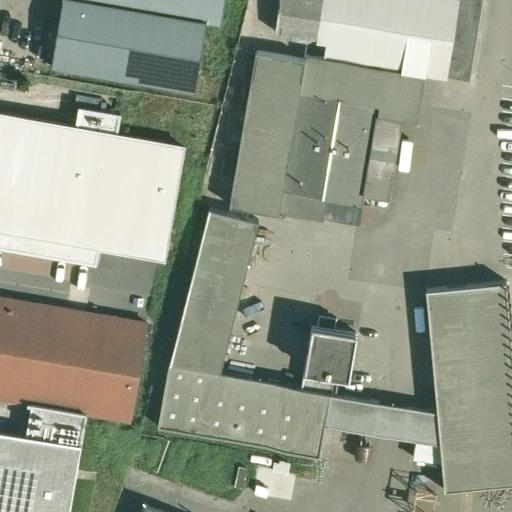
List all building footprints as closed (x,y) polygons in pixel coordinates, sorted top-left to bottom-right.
[(208,18),(101,0),(63,0),(62,7),(62,8),(60,21),(59,22),(60,22),(58,35),(57,35),(57,36),(55,49),(55,50),(53,62),(52,62),(52,63),(54,64),(54,63),(68,66),(69,66),(70,66),(84,68),(84,69),(85,69),(100,71),(100,72),(101,72),(101,71),(116,74),(117,74),(132,77),(133,77),(147,79),(147,80),(148,80),(149,79),(163,82),(164,83),(164,82),(179,85),(180,85),(195,87),(195,88),(196,88),(197,87),(196,87),(198,75),(199,75),(199,74),(198,74),(200,61),(201,61),(201,60),(203,47),(204,46),(203,45),(205,33),(206,33),(206,32),(205,32),(207,20),(208,20),(208,18)] [(101,0),(208,18),(223,20),(226,0),(101,0)] [(322,0),(280,0),(276,29),(317,36),(322,0)] [(482,0),(322,0),(317,36),(329,38),(327,54),(421,70),(446,74),(446,73),(469,77),(482,0)] [(327,54),(255,43),(230,196),(356,217),(361,187),(386,191),(399,111),(414,114),(421,70),(327,54)] [(80,119),(0,105),(0,237),(103,255),(105,240),(171,251),(191,138),(119,126),(122,105),(84,98),(80,119)] [(210,205),(171,360),(170,360),(160,423),(321,451),(327,420),(441,440),(438,404),(222,370),(260,218),(210,205)] [(86,278),(89,259),(28,252),(26,270),(86,278)] [(511,330),(507,278),(427,285),(435,376),(438,404),(441,440),(446,487),(511,480),(511,330)] [(149,321),(0,294),(0,394),(131,418),(149,321)] [(356,329),(333,325),(334,320),(322,318),(321,323),(314,322),(306,365),(349,372),(356,329)] [(0,511),(68,511),(82,433),(0,418),(0,511)] [(273,464),(257,461),(252,488),(289,495),(295,458),(275,454),(273,464)] [(176,511),(147,501),(143,511),(176,511)]
